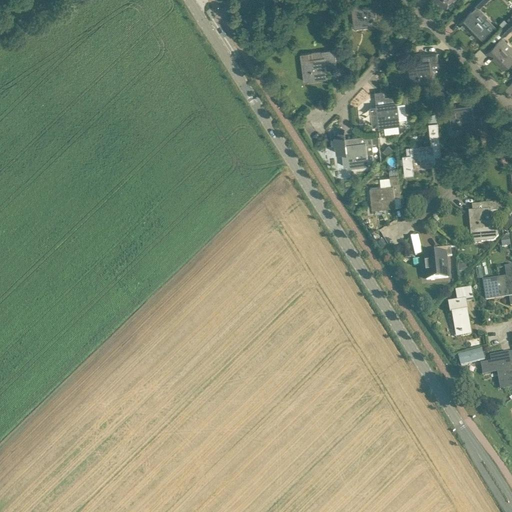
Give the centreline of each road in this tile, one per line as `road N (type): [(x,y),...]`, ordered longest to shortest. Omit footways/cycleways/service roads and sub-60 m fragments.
road 1 (tertiary): [(511,504),(188,0)]
road 2 (residential): [(402,242),(511,129)]
road 3 (residential): [(318,125),(423,16)]
road 4 (residential): [(511,108),(423,16)]
